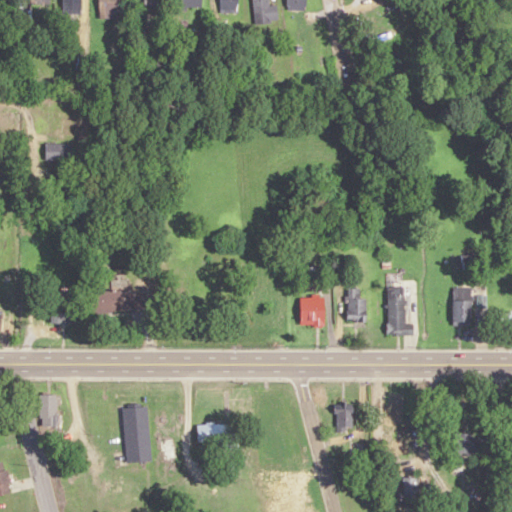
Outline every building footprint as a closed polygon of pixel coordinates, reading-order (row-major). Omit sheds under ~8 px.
[(81,15),(81,0),(62,0),(63,15),(81,15)] [(118,18),(117,0),(98,0),(99,18),(118,18)] [(163,15),(163,0),(141,0),(141,15),(163,15)] [(202,8),(202,0),(174,0),(174,8),(202,8)] [(237,0),(221,0),(221,12),(238,13),(237,0)] [(277,5),(268,5),(267,0),(253,0),(254,23),(278,22),(277,5)] [(306,9),(306,0),(287,0),(287,9),(306,9)] [(378,29),(399,21),(392,4),(371,12),(378,29)] [(386,37),(384,61),(407,62),(408,39),(386,37)] [(64,132),(64,101),(47,101),(47,132),(64,132)] [(72,160),(72,143),(44,143),(44,160),(72,160)] [(462,269),(475,268),(475,255),(462,255),(462,269)] [(414,334),(414,324),(405,324),(405,287),(387,287),(387,334),(414,334)] [(452,325),(471,325),(471,287),(452,287),(452,325)] [(366,298),(360,298),(360,288),(346,288),(346,321),(366,321),(366,298)] [(90,312),(144,311),(143,291),(89,292),(90,312)] [(51,293),(51,322),(77,322),(77,293),(51,293)] [(300,324),(324,324),(324,297),(300,297),(300,324)] [(39,427),(57,427),(57,395),(39,395),(39,427)] [(255,459),(285,459),(284,431),(280,431),(280,401),(255,401),(255,459)] [(335,402),(335,431),(353,431),(353,402),(335,402)] [(412,453),(412,411),(397,411),(397,402),(387,402),(387,453),(412,453)] [(123,407),(126,463),(151,462),(149,406),(123,407)] [(198,442),(237,442),(237,423),(198,423),(198,442)] [(487,435),(455,435),(455,454),(487,454),(487,435)] [(0,494),(11,493),(5,461),(0,461),(0,494)] [(418,477),(402,477),(402,501),(418,501),(418,477)]
